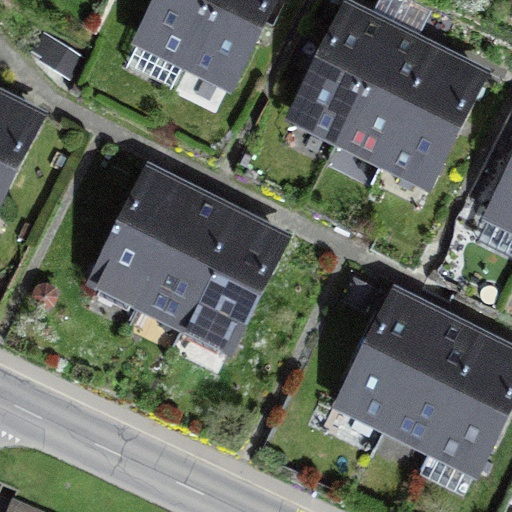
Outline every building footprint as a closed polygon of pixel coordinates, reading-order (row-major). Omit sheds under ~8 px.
[(158,0),(139,40),(231,87),(274,0),(158,0)] [(370,21),(349,11),(295,119),(428,187),(483,79),(462,68),(412,43),(370,21)] [(14,110),(0,103),(0,194),(35,120),(14,110)] [(216,208),(193,196),(179,189),(154,177),(101,286),(232,351),(285,242),(260,229),(237,218),(216,208)] [(511,177),(493,219),(511,227),(511,177)] [(462,330),(440,318),(423,310),(400,298),(344,407),(476,475),(511,404),(511,355),(507,353),(485,342),(462,330)] [(49,511),(27,502),(23,511),(49,511)]
